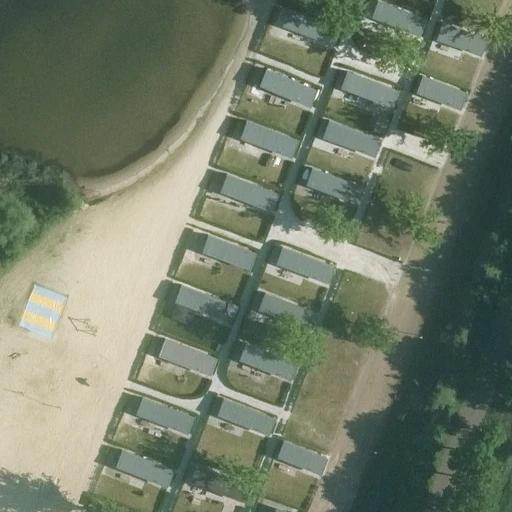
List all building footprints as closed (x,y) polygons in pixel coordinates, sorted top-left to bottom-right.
[(376,0),(373,0),(367,16),(419,36),(425,19),(376,0)] [(447,0),(441,18),(491,37),(504,0),(447,0)] [(286,9),(279,27),(331,47),(338,30),(286,9)] [(442,23),(436,37),(480,53),(485,38),(442,23)] [(263,69),(256,86),(308,107),(315,90),(263,69)] [(346,71),(339,88),(391,109),(397,91),(346,71)] [(420,75),(414,92),(461,110),(467,93),(420,75)] [(326,119),(320,138),(376,157),(382,138),(326,119)] [(245,120),(238,137),(290,158),(297,140),(245,120)] [(389,149),(371,196),(422,215),(440,170),(389,149)] [(308,165),(301,183),(353,203),(360,186),(308,165)] [(224,174),(218,191),(269,211),(276,194),(224,174)] [(371,196),(355,240),(356,243),(402,262),(422,215),(371,196)] [(337,229),(346,233),(351,220),(342,216),(337,229)] [(207,234),(200,251),(252,271),(259,254),(207,234)] [(283,246),(276,263),(328,284),(334,266),(283,246)] [(345,270),(322,326),(373,345),(392,287),(345,270)] [(179,283),(172,301),(224,321),(231,304),(179,283)] [(262,292),(255,309),(307,330),(314,313),(262,292)] [(322,326),(300,388),(347,408),(373,345),(322,326)] [(164,338),(157,355),(209,376),(216,359),(164,338)] [(244,343),(237,360),(288,380),(295,363),(244,343)] [(300,388),(281,438),(329,457),(347,408),(300,388)] [(141,397),(134,414),(186,435),(193,417),(141,397)] [(222,398),(216,415),(267,436),(274,419),(222,398)] [(281,439),(273,456),(320,475),(327,458),(281,439)] [(120,446),(114,463),(165,483),(172,466),(120,446)] [(197,464),(190,482),(242,502),(248,485),(197,464)] [(287,511),(289,506),(272,500),(267,511),(287,511)]
